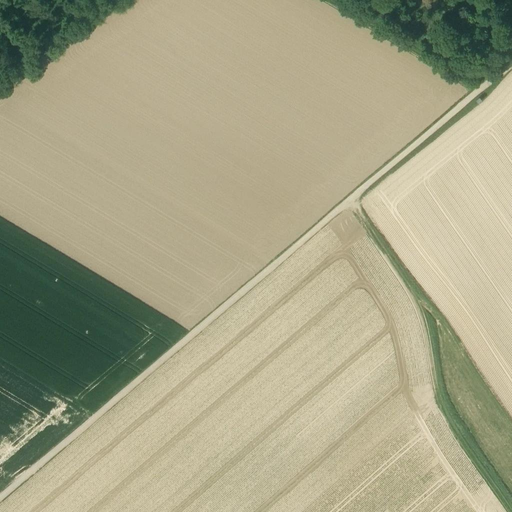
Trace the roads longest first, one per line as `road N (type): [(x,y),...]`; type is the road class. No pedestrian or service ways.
road 1 (track): [(350,201),(0,501)]
road 2 (track): [(350,201),(423,316),(443,406),(511,511)]
road 3 (track): [(325,0),(479,89)]
road 4 (track): [(479,89),(350,201)]
